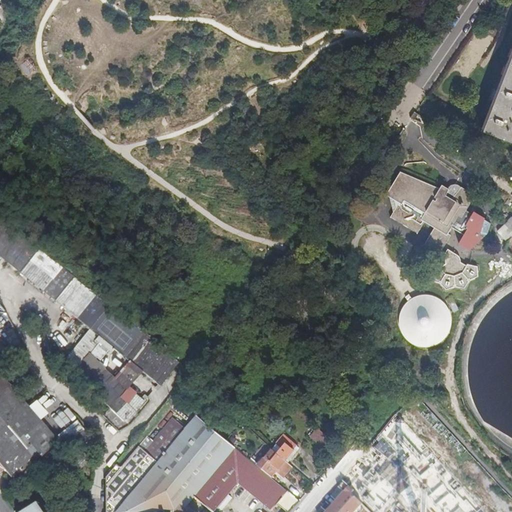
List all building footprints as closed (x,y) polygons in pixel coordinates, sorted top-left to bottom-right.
[(511,62),(511,65),(506,77),(495,106),(490,120),(485,132),(511,142),(511,62)] [(441,189),(402,173),(390,192),(388,195),(403,204),(402,206),(390,199),(393,214),(391,218),(418,234),(426,222),(436,227),(426,244),(441,253),(451,235),(449,233),(452,227),(465,235),(460,244),(471,250),(487,235),(493,234),(493,223),(487,220),(487,218),(476,212),(474,214),(468,210),(477,195),(463,187),(453,199),(448,196),(450,189),(444,185),(442,187),(441,189)] [(511,219),(497,234),(506,244),(511,238),(511,219)] [(179,361),(5,220),(0,225),(0,254),(90,328),(64,361),(128,423),(146,400),(129,386),(127,388),(116,379),(119,376),(101,359),(109,349),(112,351),(115,348),(161,385),(179,361)] [(439,269),(429,272),(430,283),(439,285),(440,284),(441,285),(440,286),(446,292),(454,289),(454,287),(455,287),(456,289),(464,291),(469,283),(468,282),(469,281),(470,282),(478,279),(477,268),(470,267),(467,266),(466,268),(460,264),(460,262),(460,260),(459,259),(457,257),(447,252),(443,258),(446,260),(445,262),(445,266),(440,270),(439,269)] [(401,315),(402,321),(406,331),(409,335),(414,339),(419,342),(424,343),(430,343),(435,341),(439,338),(443,334),(445,329),(446,323),(445,318),(444,312),(441,307),(437,303),(433,299),(428,297),(423,296),(417,296),(412,297),(408,301),(404,305),(402,310),(401,315)] [(29,443),(38,454),(39,455),(57,441),(0,373),(0,462),(2,465),(29,443)] [(50,394),(41,397),(46,412),(56,408),(50,394)] [(54,415),(58,427),(69,423),(68,421),(75,419),(71,409),(54,415)] [(258,465),(196,413),(185,426),(172,415),(153,439),(148,435),(140,444),(139,444),(119,468),(115,465),(103,480),(105,511),(174,511),(174,509),(176,509),(181,504),(185,508),(195,496),(214,511),(238,482),(272,510),(278,502),(288,490),(271,476),(258,465)] [(315,425),(309,433),(316,439),(316,440),(326,449),(333,440),(315,425)] [(77,448),(90,438),(84,428),(70,438),(75,445),(77,448)] [(283,435),(272,448),(288,461),(294,454),(299,448),(283,435)] [(67,450),(75,445),(70,438),(69,437),(61,442),(67,450)] [(12,477),(38,454),(29,443),(2,465),(4,467),(12,477)] [(272,448),(258,465),(271,476),(278,468),(285,474),(289,470),(293,465),(288,461),(272,448)] [(79,467),(89,459),(81,449),(71,457),(79,467)] [(348,474),(369,489),(380,473),(359,459),(348,474)] [(341,495),(337,500),(351,511),(357,511),(364,505),(352,495),(356,491),(343,481),(338,486),(344,491),(341,495)] [(288,490),(278,502),(289,511),(299,499),(288,490)] [(332,506),(327,511),(351,511),(337,500),(332,506)] [(41,511),(34,501),(17,511),(41,511)]
